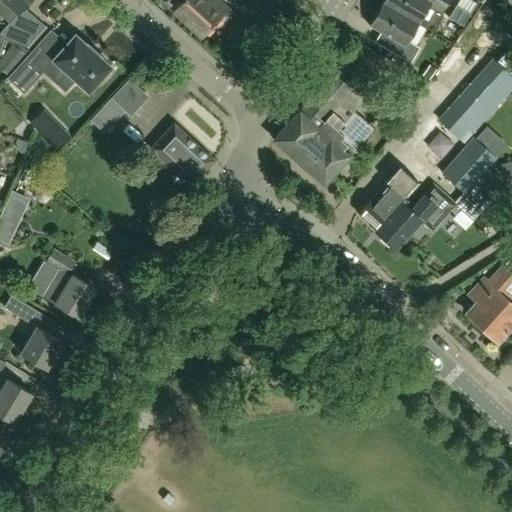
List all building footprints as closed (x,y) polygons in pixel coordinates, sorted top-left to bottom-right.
[(0,0),(0,14),(9,22),(0,31),(0,35),(29,49),(48,28),(45,25),(44,25),(23,6),(28,0),(0,0)] [(222,0),(164,0),(174,9),(202,37),(212,27),(226,27),(234,18),(234,10),(222,0)] [(439,11),(445,0),(384,0),(383,2),(424,25),(437,21),(441,15),(439,11)] [(96,29),(105,11),(85,1),(76,19),(96,29)] [(406,40),(417,23),(424,27),(424,25),(383,2),(370,24),(394,39),(388,49),(410,62),(418,47),(406,40)] [(88,91),(98,79),(100,81),(109,72),(107,70),(110,67),(74,35),(53,58),(37,44),(7,78),(23,92),(42,71),(50,78),(60,66),(88,91)] [(29,51),(4,40),(5,39),(0,36),(0,52),(1,49),(23,58),(29,51)] [(458,148),(505,96),(511,89),(511,49),(508,46),(495,61),(491,58),(413,147),(437,169),(457,146),(458,148)] [(372,129),(356,113),(352,110),(363,99),(331,71),(298,110),(297,110),(272,139),(323,183),(348,154),(350,155),(372,129)] [(443,71),(433,81),(441,90),(451,80),(443,71)] [(202,104),(184,120),(206,144),(224,127),(202,104)] [(189,186),(213,161),(173,123),(149,148),(189,186)] [(463,191),(475,177),(494,155),(474,137),(443,173),(463,191)] [(167,209),(184,191),(157,165),(139,183),(167,209)] [(431,229),(450,208),(457,214),(461,209),(473,219),(490,200),(483,194),(488,188),(475,177),(463,191),(453,202),(432,184),(410,209),(406,205),(409,201),(404,197),(375,229),(374,230),(394,248),(420,219),(431,229)] [(375,229),(404,197),(388,183),(373,200),(370,197),(357,212),(375,229)] [(94,288),(72,275),(71,276),(67,273),(77,255),(82,258),(92,242),(61,223),(51,240),(56,243),(45,260),(59,269),(43,296),(77,316),(94,288)] [(511,276),(511,274),(511,265),(506,260),(501,266),(501,265),(487,280),(483,277),(468,293),(476,301),(465,312),(496,341),(511,323),(511,308),(506,303),(511,298),(501,288),(511,276)] [(35,310),(10,295),(3,307),(28,322),(35,310)] [(54,354),(62,341),(36,325),(19,353),(45,368),(46,366),(51,367),(56,358),(54,354)] [(0,415),(12,423),(30,393),(6,379),(0,388),(0,415)]
